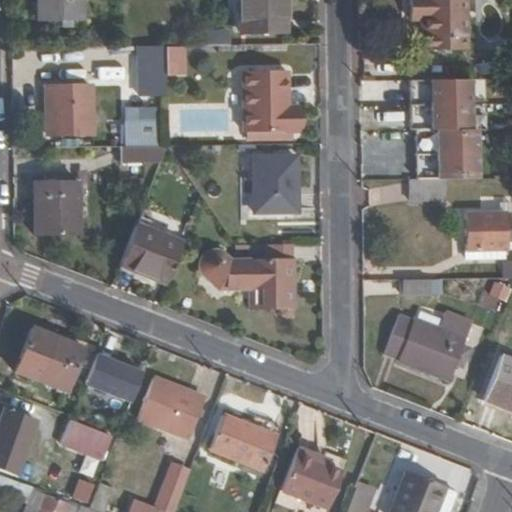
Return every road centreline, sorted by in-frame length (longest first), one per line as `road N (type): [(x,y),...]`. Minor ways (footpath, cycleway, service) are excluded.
road 1 (residential): [(339,399),(338,0)]
road 2 (residential): [(339,399),(0,265)]
road 3 (residential): [(511,466),(339,399)]
